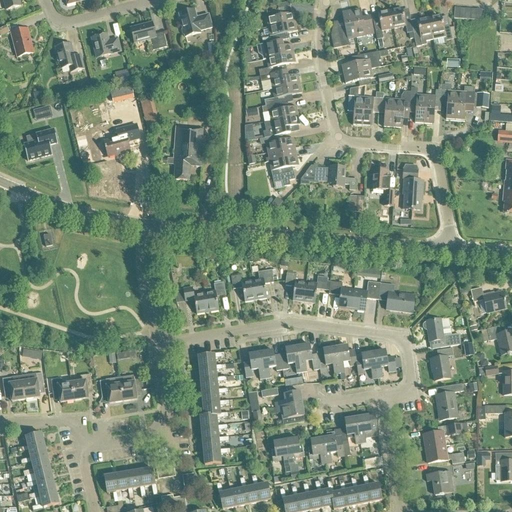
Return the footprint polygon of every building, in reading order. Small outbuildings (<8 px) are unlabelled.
[(3,0),(6,11),(21,7),(18,0),(3,0)] [(277,6),(279,14),(291,12),(289,3),(277,6)] [(402,9),(390,12),(394,30),(406,28),(407,35),(409,35),(413,34),(411,22),(405,23),(402,9)] [(360,10),(351,12),(357,40),(366,38),(365,34),(373,32),(371,20),(363,22),(360,10)] [(197,20),(194,11),(178,15),(182,30),(181,31),(182,36),(184,37),(185,39),(201,34),(200,32),(212,29),(208,16),(200,18),(201,20),(197,20)] [(347,42),(357,40),(351,12),(342,14),(345,29),(337,31),(338,33),(330,35),(333,48),(348,45),(347,42)] [(378,14),(378,15),(372,16),(377,41),(383,40),(382,33),(394,30),(390,12),(378,14)] [(268,29),(296,24),(294,14),(266,20),(268,29)] [(433,41),(445,39),(446,42),(452,41),(450,29),(444,30),(441,17),(429,19),(433,41)] [(433,41),(429,19),(417,22),(419,35),(414,37),(414,40),(416,48),(422,47),(426,46),(426,43),(433,41)] [(152,24),(130,30),(134,44),(150,40),(153,52),(166,49),(163,34),(155,36),(152,24)] [(261,42),(261,46),(282,42),(284,42),(283,36),(298,33),(296,24),(268,29),(268,31),(263,32),(264,37),(269,36),(270,40),(261,42)] [(0,38),(9,36),(7,27),(0,30),(0,38)] [(33,55),(32,48),(27,31),(11,35),(18,59),(33,55)] [(97,59),(111,56),(111,55),(120,52),(117,41),(108,43),(106,36),(92,40),(97,59)] [(282,42),(261,46),(257,47),(259,55),(262,58),(263,61),(294,55),(292,46),(283,48),(282,42)] [(217,64),(216,54),(215,44),(208,45),(209,65),(217,64)] [(70,45),(55,48),(55,49),(61,70),(69,68),(71,74),(84,70),(81,57),(74,58),(70,45)] [(357,58),(358,64),(341,67),(343,76),(371,71),(380,69),(379,63),(380,62),(379,53),(357,58)] [(266,61),(268,70),(258,72),(259,78),(279,74),(278,68),(296,65),(294,55),(263,61),(263,62),(266,61)] [(170,72),(178,70),(175,61),(168,63),(170,72)] [(447,61),(446,69),(459,70),(459,61),(447,61)] [(115,74),(117,84),(130,81),(128,71),(115,74)] [(371,71),(343,76),(345,85),(373,80),(371,71)] [(280,80),(279,74),(259,78),(261,84),(270,82),(272,91),(300,85),(298,76),(280,80)] [(491,75),(480,74),(479,82),(490,83),(491,75)] [(378,78),(379,84),(393,81),(392,75),(378,78)] [(90,83),(83,85),(85,92),(92,90),(90,83)] [(272,91),(274,100),(264,102),(266,108),(262,109),(287,104),(286,98),(302,95),(300,85),(272,91)] [(435,98),(426,97),(424,125),(433,126),(435,109),(440,109),(442,87),(438,86),(438,92),(435,92),(435,98)] [(110,93),(113,105),(134,100),(131,87),(110,93)] [(457,93),(455,122),(465,122),(466,109),(474,109),(475,89),(464,88),(464,94),(457,93)] [(411,94),(409,114),(415,115),(415,125),(424,125),(426,97),(417,96),(417,90),(411,89),(411,94)] [(350,91),(350,92),(349,98),(353,98),(354,93),(358,93),(358,90),(350,91)] [(35,102),(43,100),(41,92),(33,94),(35,102)] [(400,101),(395,101),(393,129),(402,130),(403,120),(409,120),(409,114),(411,94),(404,93),(401,98),(400,101)] [(455,122),(457,93),(448,93),(446,121),(455,122)] [(362,127),(363,99),(355,98),(353,127),(362,127)] [(159,126),(152,99),(140,102),(147,129),(159,126)] [(373,100),(363,99),(362,127),(372,128),(373,100)] [(393,129),(395,101),(385,100),(384,129),(393,129)] [(287,104),(262,109),(263,115),(269,114),(271,123),(298,117),(296,108),(282,111),(281,105),(287,104)] [(51,106),(34,109),(37,121),(53,117),(51,106)] [(501,108),(491,107),(490,123),(506,125),(511,125),(511,117),(500,117),(501,108)] [(248,116),(258,115),(258,108),(247,109),(248,116)] [(120,118),(125,132),(134,129),(129,115),(120,118)] [(264,140),(282,136),(291,134),(290,129),(300,126),(298,117),(271,123),(271,124),(265,125),(266,133),(263,133),(264,140)] [(174,160),(173,166),(175,167),(174,181),(189,182),(190,168),(203,168),(205,138),(203,138),(203,130),(176,128),(174,160)] [(55,131),(37,136),(38,143),(25,147),(29,163),(53,156),(51,147),(59,145),(55,131)] [(511,133),(505,133),(498,132),(497,144),(511,145),(511,133)] [(264,140),(259,141),(260,147),(266,145),(268,155),(295,149),(293,140),(283,142),(282,136),(264,140)] [(121,156),(130,154),(126,137),(104,143),(108,159),(121,155),(121,156)] [(268,155),(268,159),(266,160),(267,164),(269,163),(269,164),(297,158),(295,149),(268,155)] [(248,167),(256,165),(254,157),(247,158),(248,167)] [(297,158),(269,164),(271,173),(273,183),(281,181),(283,189),(290,187),(289,182),(295,181),(294,173),(291,174),(290,169),(299,167),(297,158)] [(511,162),(506,162),(504,186),(502,203),(504,204),(503,214),(511,214),(511,162)] [(311,167),(306,174),(301,181),(300,186),(309,186),(309,184),(318,185),(318,183),(328,184),(328,185),(336,186),(335,189),(344,190),(344,187),(350,187),(349,192),(356,193),(356,181),(345,180),(345,170),(329,169),(329,170),(318,169),(318,166),(314,166),(314,168),(311,167)] [(403,170),(403,171),(403,180),(404,181),(403,196),(404,196),(403,211),(420,212),(421,197),(423,197),(424,183),(417,182),(418,171),(416,167),(405,166),(403,170)] [(386,179),(387,173),(373,172),(372,183),(370,183),(370,191),(385,192),(383,208),(393,208),(394,192),(390,192),(390,179),(386,179)] [(268,210),(274,215),(283,203),(278,199),(268,210)] [(52,247),(50,236),(43,237),(46,248),(52,247)] [(256,302),(267,300),(264,286),(274,285),(273,282),(272,278),(272,272),(262,274),(263,280),(252,282),(256,302)] [(304,304),(306,285),(296,283),(296,276),(287,275),(285,287),(294,288),(293,302),(304,304)] [(256,302),(252,282),(242,284),(241,277),(231,279),(233,291),(242,290),(244,303),(256,302)] [(306,285),(304,304),(315,305),(317,291),(325,292),(329,292),(330,283),(327,283),(327,280),(317,278),(316,286),(306,285)] [(437,280),(426,290),(434,298),(445,287),(437,280)] [(214,292),(204,294),(207,314),(219,312),(216,298),(225,297),(223,284),(222,284),(222,281),(214,283),(214,286),(213,286),(214,292)] [(330,283),(329,292),(329,296),(340,297),(339,310),(352,311),(354,292),(342,291),(343,285),(330,283)] [(378,302),(380,285),(368,284),(367,288),(367,294),(354,292),(352,311),(365,313),(366,300),(378,302)] [(380,285),(378,302),(379,302),(379,299),(386,300),(386,297),(388,298),(386,312),(412,315),(415,298),(394,295),(395,287),(380,285)] [(183,290),(183,291),(175,292),(177,304),(185,303),(194,302),(196,316),(207,314),(204,294),(194,296),(193,289),(183,290)] [(507,311),(503,294),(483,298),(481,290),(470,292),(473,304),(483,302),(486,315),(507,311)] [(460,344),(459,335),(451,337),(450,328),(442,330),(440,321),(426,323),(426,324),(424,325),(423,326),(423,328),(423,330),(425,332),(427,332),(429,344),(430,344),(432,351),(460,346),(464,346),(464,344),(460,344)] [(511,332),(501,336),(499,328),(486,331),(486,332),(481,333),(483,344),(497,341),(501,357),(511,354),(511,332)] [(472,345),(464,346),(460,346),(461,348),(463,348),(465,358),(474,356),(472,345)] [(310,346),(297,348),(302,374),(307,374),(305,364),(312,362),(314,372),(320,371),(317,356),(311,357),(310,346)] [(358,377),(354,352),(348,353),(347,347),(335,349),(339,376),(344,375),(343,365),(349,364),(350,369),(356,368),(358,377)] [(286,356),(280,357),(283,372),(289,371),(288,366),(295,365),(296,375),(302,374),(297,348),(285,350),(286,356)] [(339,376),(335,349),(323,351),(323,355),(317,356),(320,371),(326,370),(325,368),(332,367),(334,377),(339,376)] [(438,360),(430,361),(432,375),(433,375),(435,383),(451,381),(447,359),(453,358),(452,350),(437,352),(438,360)] [(273,352),(261,354),(265,380),(271,379),(269,370),(275,368),(276,373),(283,372),(280,357),(274,358),(273,352)] [(354,352),(358,377),(365,376),(364,372),(371,371),(372,381),(377,380),(373,354),(361,356),(361,360),(356,361),(354,352)] [(385,352),(373,354),(377,380),(383,380),(381,369),(388,368),(389,374),(396,373),(394,359),(387,360),(385,352)] [(216,368),(216,367),(215,360),(225,359),(225,354),(214,355),(214,356),(198,358),(199,370),(216,368)] [(261,354),(249,356),(250,364),(244,365),(246,380),(253,379),(252,372),(258,371),(260,381),(265,380),(261,354)] [(226,366),(216,367),(216,368),(199,370),(200,382),(217,380),(217,379),(216,372),(226,371),(226,366)] [(478,370),(479,378),(486,377),(486,378),(499,376),(497,368),(478,370)] [(43,374),(23,377),(26,401),(39,399),(38,389),(45,388),(43,374)] [(511,397),(511,374),(503,374),(503,397),(511,397)] [(74,402),(88,400),(87,390),(93,389),(91,375),(81,377),(82,383),(72,384),(74,402)] [(142,390),(140,376),(120,379),(123,403),(137,401),(135,391),(142,390)] [(23,377),(13,379),(2,380),(4,394),(10,393),(12,403),(26,401),(23,377)] [(217,380),(200,382),(201,394),(218,392),(218,391),(218,384),(227,383),(227,379),(227,378),(217,379),(217,380)] [(123,403),(120,379),(99,382),(101,399),(108,398),(109,405),(123,403)] [(74,402),(72,384),(62,386),(61,380),(50,381),(52,395),(59,394),(60,404),(74,402)] [(470,394),(478,393),(477,385),(468,386),(470,394)] [(436,398),(440,423),(457,420),(453,395),(463,393),(462,386),(443,389),(444,396),(436,398)] [(218,392),(201,394),(203,406),(220,404),(219,403),(219,396),(229,395),(228,390),(218,391),(218,392)] [(261,393),(262,399),(278,397),(277,390),(261,393)] [(302,405),(300,393),(284,396),(285,403),(275,404),(276,410),(302,405)] [(250,409),(258,407),(257,400),(249,401),(250,409)] [(229,402),(219,403),(220,404),(203,406),(204,417),(221,416),(221,415),(220,408),(230,407),(229,402)] [(304,418),(302,405),(276,410),(276,415),(281,414),(283,427),(305,423),(304,418)] [(511,415),(507,416),(507,408),(484,408),(478,408),(478,422),(485,422),(485,416),(505,416),(505,440),(511,439),(511,415)] [(254,424),(262,423),(260,413),(252,414),(254,424)] [(221,416),(204,417),(200,418),(201,430),(218,428),(218,427),(217,420),(227,419),(227,414),(221,415),(221,416)] [(369,417),(356,419),(361,445),(366,444),(365,440),(378,438),(375,418),(369,419),(369,417)] [(361,445),(356,419),(344,421),(347,437),(354,436),(355,446),(361,445)] [(447,433),(423,437),(425,451),(445,448),(444,438),(468,434),(467,425),(446,428),(447,433)] [(218,428),(201,430),(202,442),(219,440),(219,439),(218,432),(228,431),(228,426),(218,427),(218,428)] [(327,439),(322,440),(327,466),(332,466),(330,456),(337,454),(338,458),(344,457),(342,444),(336,444),(334,433),(327,435),(327,439)] [(28,451),(45,447),(42,435),(25,439),(27,448),(18,450),(19,455),(29,452),(28,451)] [(219,440),(202,442),(203,454),(220,452),(220,451),(220,444),(229,443),(229,438),(219,439),(219,440)] [(297,440),(285,442),(289,468),(295,467),(294,460),(304,459),(302,446),(299,447),(297,440)] [(322,440),(310,442),(311,449),(308,450),(310,462),(320,461),(321,467),(327,466),(322,440)] [(273,444),(274,451),(271,451),(273,463),(283,462),(284,469),(285,468),(289,468),(285,442),(273,444)] [(348,443),(342,444),(344,457),(344,459),(350,458),(348,443)] [(28,451),(29,452),(30,459),(20,462),(21,467),(31,464),(31,463),(48,459),(45,447),(28,451)] [(447,457),(445,448),(425,451),(428,465),(451,462),(452,466),(465,464),(463,455),(447,457)] [(230,450),(220,451),(220,452),(203,454),(205,467),(222,465),(221,456),(231,455),(230,450)] [(466,454),(467,461),(475,460),(474,453),(466,454)] [(511,454),(495,455),(495,468),(495,483),(501,483),(501,484),(511,483),(511,454)] [(383,458),(368,459),(368,467),(383,466),(383,458)] [(31,463),(31,464),(33,471),(23,473),(24,478),(34,476),(34,475),(50,471),(48,459),(31,463)] [(473,463),(465,465),(466,472),(474,471),(473,463)] [(152,470),(140,472),(143,489),(145,489),(152,488),(153,498),(158,497),(156,486),(155,486),(152,470)] [(34,475),(34,476),(36,483),(26,485),(27,490),(37,487),(37,486),(53,482),(50,471),(34,475)] [(143,489),(140,472),(128,474),(131,491),(133,491),(140,490),(141,500),(146,499),(145,489),(143,489)] [(292,481),(300,480),(299,472),(291,474),(292,481)] [(450,473),(426,477),(427,484),(432,483),(434,497),(453,494),(450,473)] [(128,474),(116,476),(119,493),(121,493),(128,492),(130,502),(134,501),(133,491),(131,491),(128,474)] [(119,493),(116,476),(104,478),(107,495),(116,494),(118,505),(119,511),(123,511),(121,493),(119,493)] [(254,488),(258,504),(271,501),(267,485),(258,487),(256,477),(251,478),(253,488),(254,488)] [(365,488),(369,504),(382,502),(378,485),(369,487),(367,477),(362,478),(364,488),(365,488)] [(254,488),(253,488),(246,489),(244,480),(240,481),(242,490),(243,490),(246,507),(258,504),(254,488)] [(365,488),(364,488),(357,489),(355,480),(351,481),(353,490),(354,490),(357,507),(369,504),(365,488)] [(37,486),(37,487),(39,494),(29,497),(30,501),(40,499),(40,498),(56,494),(53,482),(37,486)] [(243,490),(242,490),(234,492),(232,482),(228,483),(230,493),(231,492),(234,509),(246,507),(243,490)] [(354,490),(353,490),(346,492),(344,482),(339,483),(341,493),(342,493),(345,509),(357,507),(354,490)] [(329,491),(328,491),(321,493),(319,483),(315,484),(317,494),(318,494),(321,510),(333,508),(329,491)] [(231,492),(230,493),(223,494),(221,484),(216,485),(218,497),(220,496),(223,511),(234,509),(231,492)] [(342,493),(341,493),(334,494),(332,485),(327,486),(328,491),(329,491),(333,508),(333,511),(345,509),(342,493)] [(318,494),(317,494),(310,495),(308,486),(303,486),(305,496),(306,496),(309,511),(311,511),(321,510),(318,494)] [(294,498),(296,511),(309,511),(306,496),(305,496),(298,498),(296,488),(291,489),(293,499),(294,498)] [(296,511),(294,498),(293,499),(286,500),(284,490),(279,491),(282,502),(283,502),(284,511),(296,511)] [(40,498),(40,499),(42,506),(32,508),(32,511),(37,511),(43,511),(43,509),(59,506),(56,494),(40,498)] [(27,495),(16,497),(18,504),(29,502),(27,495)]
